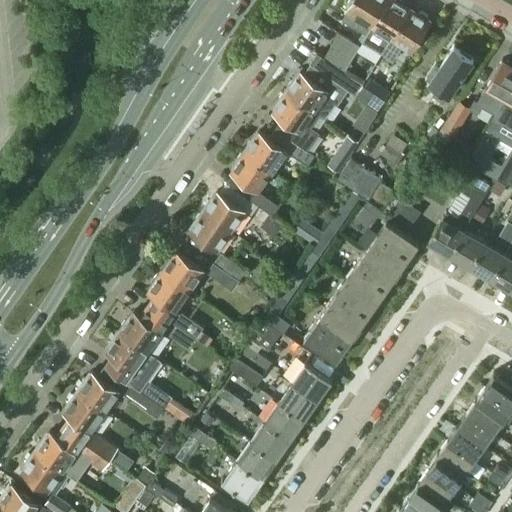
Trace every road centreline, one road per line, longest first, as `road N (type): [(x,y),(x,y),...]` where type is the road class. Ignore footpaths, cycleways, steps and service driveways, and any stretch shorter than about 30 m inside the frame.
road 1 (residential): [(0,429),(301,0)]
road 2 (secondary): [(0,375),(239,0)]
road 3 (secondary): [(203,0),(115,146),(0,311)]
road 4 (residential): [(496,333),(450,304),(424,309),(286,511)]
road 5 (residential): [(365,511),(496,333)]
